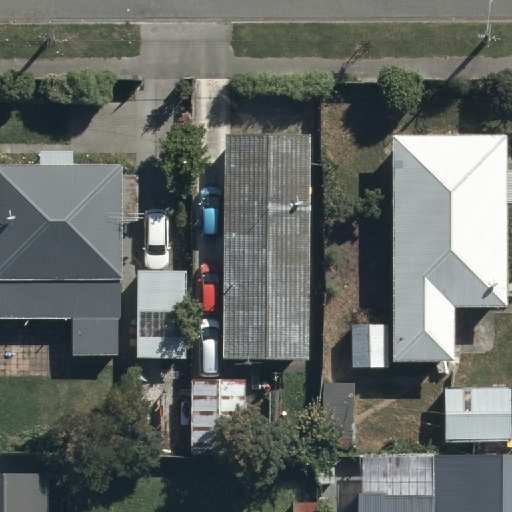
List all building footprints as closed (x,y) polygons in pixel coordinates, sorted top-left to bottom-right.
[(450,136),(389,136),(390,364),(451,363),(451,312),(505,312),(504,136),(450,136)] [(308,138),(233,139),(234,360),(309,359),(308,138)] [(119,355),(123,162),(74,162),(74,148),(39,149),(39,164),(0,164),(0,319),(73,319),(72,355),(119,355)] [(183,272),(142,272),(142,360),(183,360),(183,272)] [(241,385),(192,385),(192,457),(241,457),(241,385)] [(510,385),(444,385),(443,440),(509,441),(510,385)] [(511,511),(511,450),(440,452),(441,497),(356,499),(356,511),(511,511)] [(45,511),(45,471),(0,471),(0,511),(45,511)]
